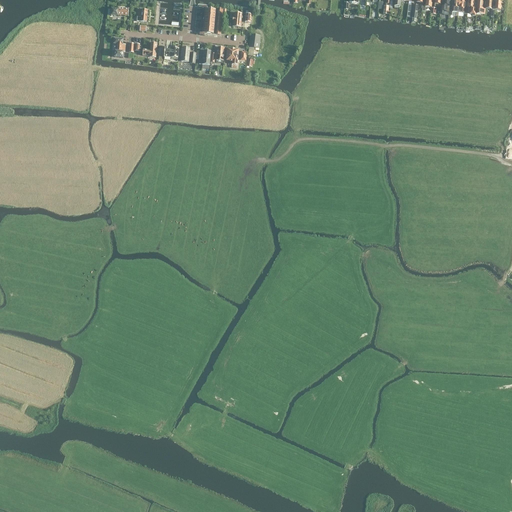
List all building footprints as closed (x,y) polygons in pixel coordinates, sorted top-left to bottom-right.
[(403,0),(403,1),(409,2),(408,4),(407,17),(412,18),(413,5),(411,5),(411,0),(403,0)] [(444,0),(443,5),(444,5),(444,7),(441,6),(441,8),(440,15),(444,15),(444,12),(447,12),(447,6),(450,6),(450,0),(444,0)] [(462,0),(459,0),(458,8),(461,8),(461,10),(464,10),(464,12),(465,12),(464,14),(467,15),(467,12),(468,9),(464,8),(465,6),(466,6),(467,3),(465,3),(465,0),(462,0)] [(472,16),(476,17),(476,9),(473,9),(474,0),(468,0),(467,8),(469,8),(469,15),(472,15),(472,16)] [(478,0),(477,0),(477,3),(476,8),(476,14),(485,15),(485,10),(483,10),(483,9),(483,0),(478,0)] [(486,1),(486,9),(489,9),(489,12),(491,12),(491,17),(494,17),(495,8),(492,8),(492,1),(486,1)] [(112,9),(111,16),(118,17),(118,15),(128,16),(129,9),(118,8),(118,10),(112,9)] [(213,34),(216,10),(204,9),(201,33),(213,34)] [(138,10),(137,22),(147,22),(148,10),(138,10)] [(241,28),(242,14),(234,13),(231,13),(230,18),(233,18),(233,27),(241,28)] [(249,48),(260,49),(261,36),(251,35),(249,48)] [(117,44),(117,52),(115,51),(115,57),(123,58),(123,52),(125,52),(126,45),(123,45),(123,39),(114,39),(114,44),(117,44)] [(151,43),(150,50),(143,50),(143,57),(156,58),(157,44),(151,43)] [(179,48),(165,47),(164,58),(178,59),(179,48)] [(196,52),(191,52),(191,53),(190,53),(190,48),(182,47),(181,61),(189,61),(190,61),(190,62),(195,63),(196,52)] [(217,54),(215,54),(214,60),(216,61),(223,61),(225,48),(218,48),(217,54)] [(227,49),(226,64),(237,65),(239,50),(227,49)] [(203,56),(200,56),(199,65),(210,65),(211,52),(204,51),(203,56)]
